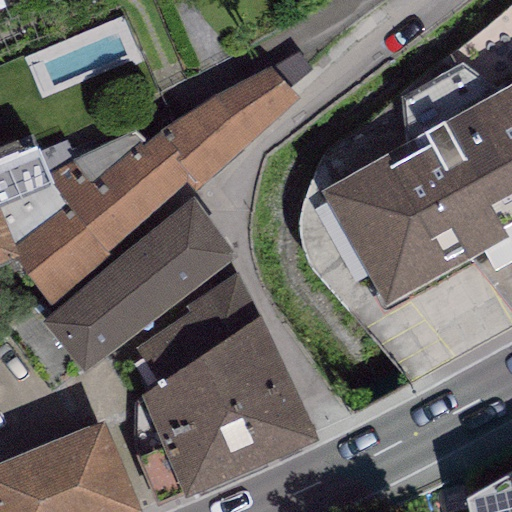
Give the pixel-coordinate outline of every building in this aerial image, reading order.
[(213,97),(156,133),(190,178),(185,182),(194,192),(299,99),(271,69),(213,97)] [(511,94),(321,201),(386,317),(511,247),(511,94)] [(65,141),(38,152),(64,207),(103,255),(185,182),(190,178),(156,133),(141,147),(145,141),(132,130),(75,160),(65,141)] [(31,137),(0,148),(0,208),(20,257),(14,259),(52,306),(106,258),(103,255),(64,207),(38,152),(31,137)] [(0,264),(14,259),(20,257),(0,208),(0,264)] [(193,212),(40,331),(83,386),(236,266),(193,212)] [(143,409),(189,510),(315,452),(259,326),(143,409)] [(0,473),(0,511),(137,511),(104,431),(0,473)] [(511,511),(511,472),(465,500),(467,511),(511,511)]
